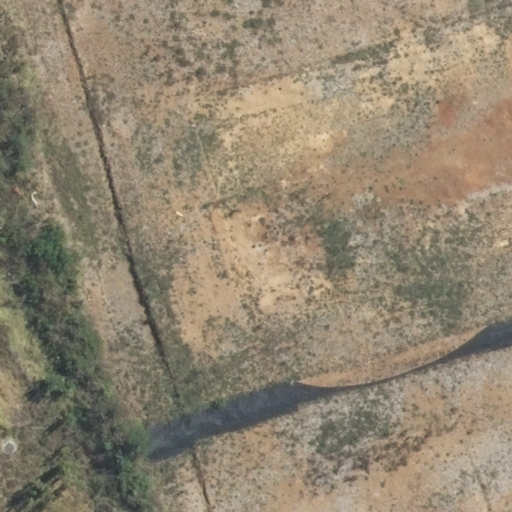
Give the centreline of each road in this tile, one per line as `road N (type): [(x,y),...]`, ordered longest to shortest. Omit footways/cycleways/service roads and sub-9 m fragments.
road 1 (unknown): [(0,424),(40,412),(69,511)]
road 2 (unknown): [(0,281),(40,412)]
